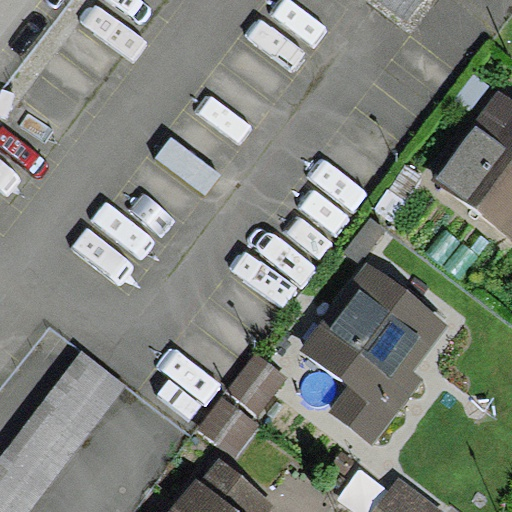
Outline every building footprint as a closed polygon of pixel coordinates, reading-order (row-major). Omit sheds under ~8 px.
[(367,0),(412,36),(440,0),(367,0)] [(511,117),(427,215),(511,283),(511,117)] [(350,294),(278,382),(326,420),(307,443),(355,484),(450,370),(350,294)] [(72,359),(0,458),(0,511),(32,511),(119,393),(72,359)] [(244,453),(261,429),(229,406),(212,430),(244,453)] [(453,511),(401,480),(381,511),(453,511)] [(215,511),(198,498),(185,511),(215,511)]
